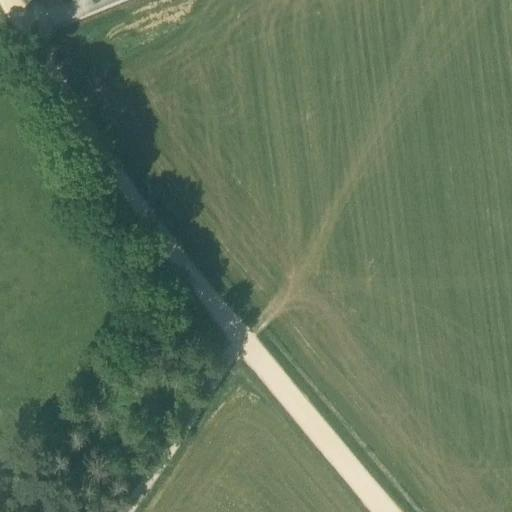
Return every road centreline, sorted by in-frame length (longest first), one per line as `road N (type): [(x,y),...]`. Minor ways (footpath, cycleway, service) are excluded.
road 1 (track): [(9,0),(64,109),(134,205),(388,511)]
road 2 (track): [(240,339),(124,511)]
